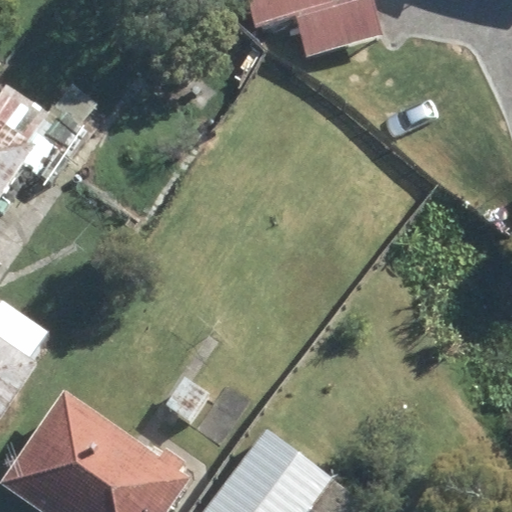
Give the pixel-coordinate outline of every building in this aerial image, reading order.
[(374,0),(355,0),(334,6),(332,0),(246,0),(256,33),(295,23),(305,63),(386,41),(374,0)] [(0,209),(37,149),(0,126),(0,209)] [(0,428),(40,369),(0,341),(0,428)] [(172,511),(190,486),(61,401),(0,492),(0,496),(24,511),(172,511)] [(369,511),(270,435),(209,511),(369,511)]
